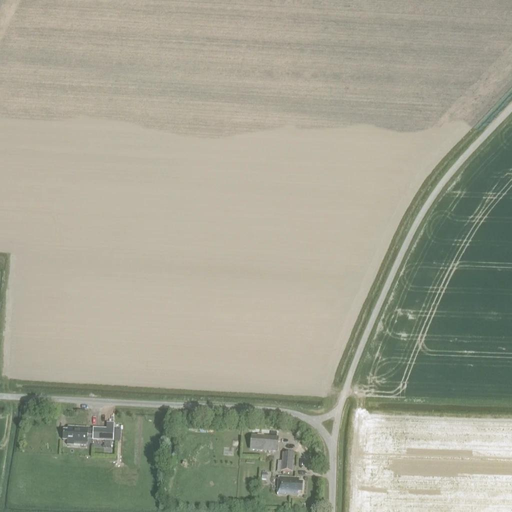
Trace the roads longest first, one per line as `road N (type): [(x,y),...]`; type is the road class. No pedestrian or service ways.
road 1 (unclassified): [(337,412),(421,211),(511,105)]
road 2 (unclassified): [(0,395),(274,409),(312,422)]
